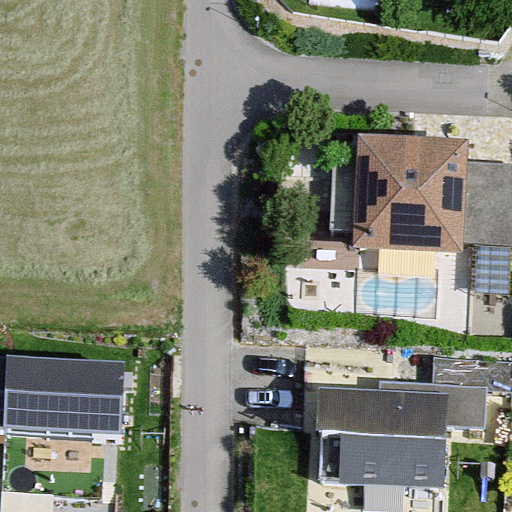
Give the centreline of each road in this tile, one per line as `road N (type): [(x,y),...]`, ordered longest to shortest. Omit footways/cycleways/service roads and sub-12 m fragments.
road 1 (residential): [(206,511),(209,78)]
road 2 (residential): [(511,81),(487,91),(209,78)]
